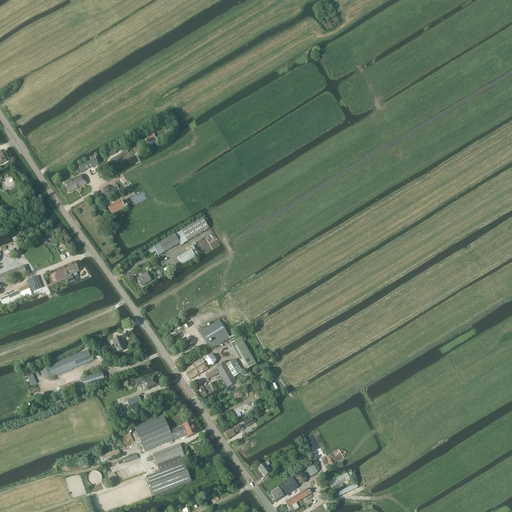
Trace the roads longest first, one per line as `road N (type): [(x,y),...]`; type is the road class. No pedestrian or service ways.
road 1 (tertiary): [(272,511),(0,113)]
road 2 (track): [(0,354),(126,300)]
